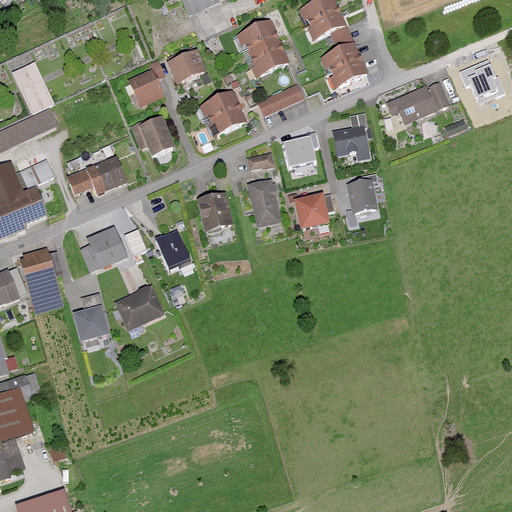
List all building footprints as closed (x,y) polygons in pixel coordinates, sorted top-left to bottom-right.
[(0,0),(0,5),(3,9),(14,0),(15,0),(20,5),(26,0),(0,0)] [(220,3),(225,0),(180,0),(189,18),(221,6),(220,3)] [(347,29),(334,0),(330,0),(299,14),(313,45),(331,36),(347,29)] [(273,24),(239,40),(258,82),(291,67),(277,36),(279,36),(273,24)] [(347,29),(331,36),(339,54),(355,46),(347,29)] [(369,77),(355,46),(339,54),(322,61),(336,92),(369,77)] [(198,53),(167,67),(176,89),(208,75),(198,53)] [(496,79),(489,61),(459,74),(465,89),(471,86),(480,105),(505,94),(498,78),(496,79)] [(151,67),(157,83),(165,79),(159,64),(151,67)] [(53,107),(33,66),(14,76),(33,117),(53,107)] [(152,74),(128,84),(140,112),(164,102),(161,95),(152,74)] [(440,86),(429,91),(439,113),(450,109),(440,86)] [(296,88),(257,105),(263,119),(303,102),(296,88)] [(410,96),(386,106),(391,119),(399,116),(404,129),(437,115),(426,89),(410,96)] [(247,127),(234,95),(199,109),(213,141),(247,127)] [(0,158),(58,131),(49,111),(0,133),(0,158)] [(365,117),(350,120),(353,132),(349,133),(333,136),(338,161),(358,157),(359,162),(370,160),(364,131),(368,130),(365,117)] [(163,122),(139,133),(147,151),(152,162),(176,152),(163,122)] [(464,123),(446,130),(449,138),(467,132),(464,123)] [(140,153),(147,151),(139,133),(137,129),(131,131),(140,153)] [(303,143),(284,147),(291,173),(319,166),(313,141),(303,143)] [(273,156),(249,161),(251,174),(275,170),(273,156)] [(88,172),(68,180),(75,199),(94,192),(97,200),(127,188),(123,178),(116,163),(89,174),(88,172)] [(47,164),(16,178),(24,194),(35,189),(54,181),(47,164)] [(0,245),(26,234),(25,232),(48,222),(35,189),(24,194),(16,178),(12,167),(0,172),(0,245)] [(377,176),(362,180),(363,186),(358,187),(347,189),(354,218),(379,213),(373,186),(379,185),(377,176)] [(272,184),(248,190),(258,231),(283,225),(276,201),(280,200),(276,185),(272,186),(272,184)] [(324,198),(327,215),(335,214),(331,196),(324,198)] [(226,198),(197,205),(205,236),(234,229),(226,198)] [(314,200),(294,205),(301,235),(330,228),(327,215),(324,198),(314,200)] [(111,223),(82,234),(88,248),(69,257),(79,281),(127,262),(111,223)] [(139,231),(126,237),(134,256),(148,250),(139,231)] [(178,235),(155,245),(160,255),(169,275),(191,266),(178,235)] [(26,264),(21,266),(36,317),(64,310),(56,282),(49,259),(47,252),(24,259),(26,264)] [(49,259),(56,282),(65,280),(58,256),(49,259)] [(0,310),(20,302),(8,274),(0,277),(0,278),(1,280),(0,280),(0,310)] [(134,297),(115,306),(127,333),(164,317),(152,289),(134,297)] [(100,297),(81,302),(85,316),(74,319),(82,346),(108,339),(101,313),(104,312),(100,297)] [(0,380),(20,374),(15,358),(8,361),(1,338),(0,338),(0,380)] [(26,379),(32,398),(42,394),(35,376),(26,379)] [(0,448),(15,444),(36,437),(25,403),(33,401),(32,398),(26,379),(25,377),(0,385),(0,448)] [(0,459),(4,458),(10,478),(25,473),(15,444),(0,448),(0,459)] [(0,459),(0,487),(12,483),(10,478),(4,458),(0,459)] [(135,458),(115,462),(118,477),(138,473),(135,458)] [(71,511),(66,495),(16,511),(71,511)]
